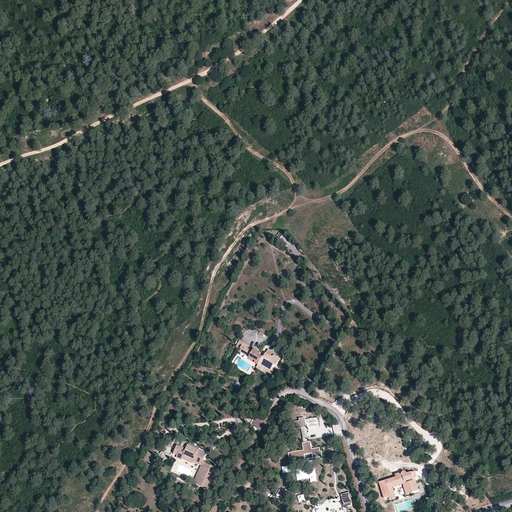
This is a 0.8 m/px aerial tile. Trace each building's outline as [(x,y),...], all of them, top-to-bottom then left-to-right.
[(260,364),(263,358),(259,356),(261,353),(250,348),(251,347),(240,341),(236,347),(240,350),(242,346),(253,353),(250,359),(255,361),(260,364)] [(240,354),(250,359),(253,353),(242,346),(240,350),(242,351),(240,354)] [(275,366),(277,367),(281,359),(277,358),(274,356),(273,358),(266,354),(263,359),(263,358),(260,364),(258,366),(271,373),(275,366)] [(306,421),(306,423),(307,427),(308,427),(308,428),(320,426),(319,419),(306,421)] [(301,428),(307,427),(306,423),(300,424),(300,422),(294,423),(295,430),(301,429),(301,428)] [(312,459),(313,458),(322,457),(321,452),(320,452),(319,448),(311,449),(310,443),(309,443),(304,444),(302,444),(303,450),(288,453),(289,462),(305,459),(305,454),(312,453),(312,459)] [(194,462),(201,465),(202,463),(207,453),(189,444),(186,449),(178,445),(176,449),(174,454),(177,456),(176,458),(182,460),(182,459),(193,464),(194,462)] [(202,463),(201,465),(193,482),(197,483),(196,485),(207,490),(217,470),(202,463)] [(414,479),(417,478),(415,472),(407,475),(406,473),(406,472),(404,472),(402,473),(402,474),(402,476),(401,476),(400,473),(395,475),(396,478),(379,483),(384,499),(389,498),(389,501),(396,499),(393,490),(403,487),(406,496),(418,492),(414,479)] [(184,491),(187,486),(178,481),(175,487),(184,491)] [(349,492),(341,494),(343,504),(351,502),(349,492)]
